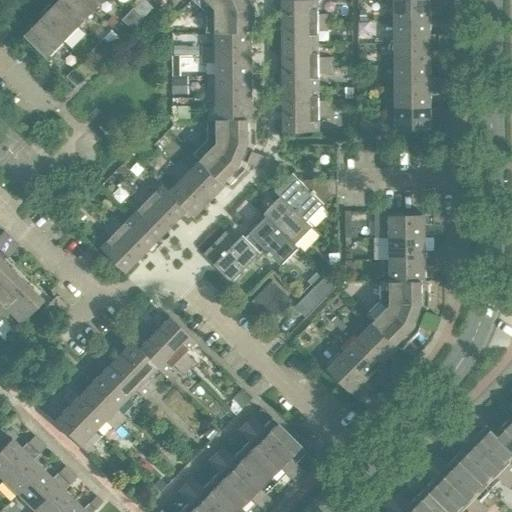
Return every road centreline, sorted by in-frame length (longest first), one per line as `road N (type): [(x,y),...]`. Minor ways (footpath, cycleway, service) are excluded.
road 1 (tertiary): [(488,0),(491,260),(477,331)]
road 2 (residential): [(377,454),(349,444),(178,278)]
road 3 (tertiary): [(477,331),(434,396),(377,454)]
road 4 (residential): [(93,295),(0,208)]
